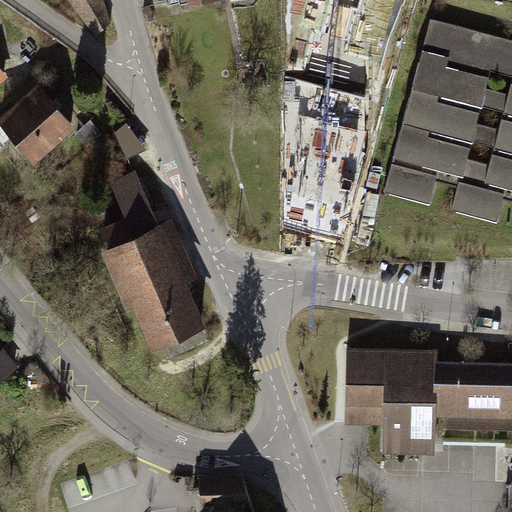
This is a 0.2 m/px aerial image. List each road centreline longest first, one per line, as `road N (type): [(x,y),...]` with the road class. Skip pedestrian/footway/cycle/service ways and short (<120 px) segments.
road 1 (residential): [(0,277),(95,394),(133,427),(222,456),(293,439)]
road 2 (residential): [(231,292),(140,64)]
road 3 (residential): [(231,292),(302,282),(418,302)]
road 4 (residential): [(293,439),(231,292)]
road 5 (residential): [(140,64),(107,59),(24,0)]
